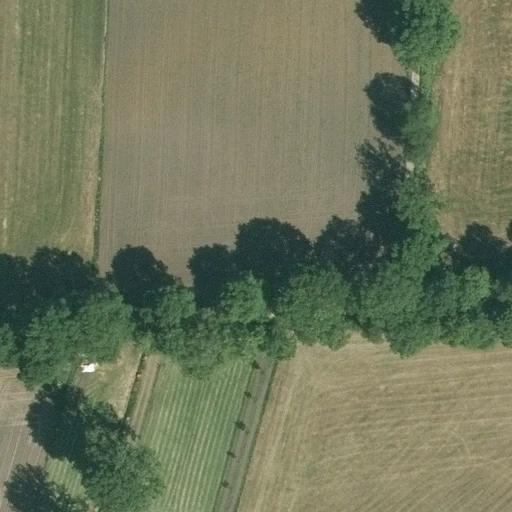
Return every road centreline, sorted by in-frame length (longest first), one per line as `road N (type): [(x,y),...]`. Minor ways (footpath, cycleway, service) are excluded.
road 1 (track): [(0,345),(511,297)]
road 2 (unknown): [(117,511),(177,329)]
